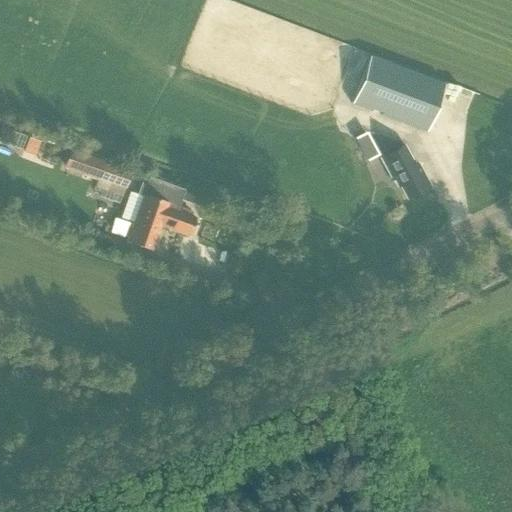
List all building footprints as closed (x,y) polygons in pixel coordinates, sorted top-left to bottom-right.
[(350,106),(361,110),(370,113),(371,112),(381,115),(380,117),(425,134),(443,86),(368,58),(350,106)] [(32,130),(4,120),(1,128),(29,137),(32,130)] [(377,156),(371,147),(364,135),(353,141),(367,163),(377,156)] [(422,189),(428,186),(416,162),(413,164),(402,145),(379,157),(395,186),(398,185),(405,198),(423,189),(422,189)] [(67,149),(61,165),(97,178),(101,164),(103,161),(67,149)] [(123,187),(128,174),(101,164),(97,178),(104,180),(123,187)] [(98,197),(117,203),(123,187),(104,180),(98,197)] [(195,205),(199,196),(182,190),(178,199),(195,205)] [(142,195),(126,241),(149,250),(158,225),(187,234),(193,217),(164,208),(166,203),(142,195)]
